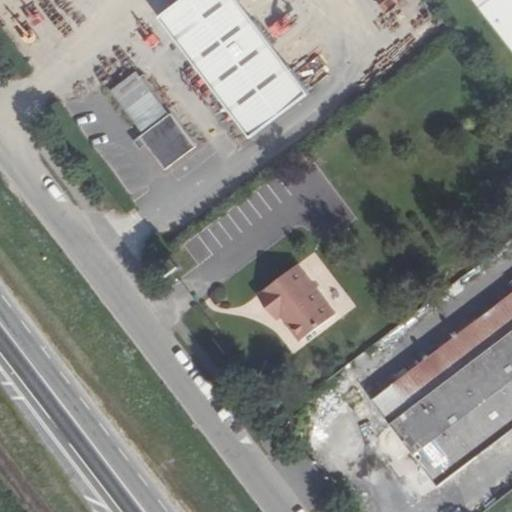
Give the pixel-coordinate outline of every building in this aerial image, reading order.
[(309,92),(238,0),(186,0),(162,18),(252,136),(309,92)] [(511,0),(475,0),(511,47),(511,0)] [(197,147),(171,113),(141,136),(166,169),(197,147)] [(191,130),(197,144),(223,133),(217,119),(191,130)] [(336,314),(304,271),(297,276),(284,260),(254,284),(266,300),(272,295),(304,337),(336,314)] [(511,277),(505,283),(511,293),(393,385),(411,409),(371,440),(418,502),(511,430),(511,277)] [(511,293),(505,283),(386,375),(393,385),(511,293)]
